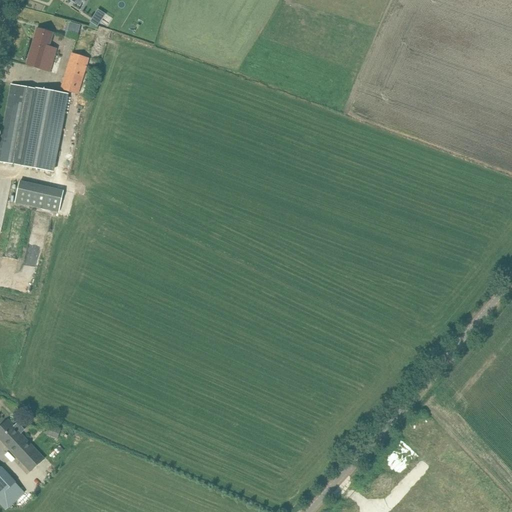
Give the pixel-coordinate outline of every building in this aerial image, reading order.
[(88,22),(96,27),(104,14),(97,9),(88,22)] [(68,22),(66,30),(77,32),(79,24),(68,22)] [(26,65),(36,67),(49,71),(55,49),(49,47),(53,33),(37,28),(26,65)] [(71,53),(60,89),(77,93),(88,58),(71,53)] [(53,173),(68,93),(38,87),(38,88),(12,83),(0,144),(0,162),(23,166),(23,167),(53,173)] [(20,182),(15,202),(59,212),(64,192),(20,182)] [(8,420),(0,427),(0,439),(30,471),(45,459),(21,434),(25,429),(19,422),(14,427),(8,420)] [(511,511),(511,504),(448,445),(385,511),(511,511)] [(0,498),(8,508),(16,500),(25,492),(1,467),(0,468),(0,498)]
